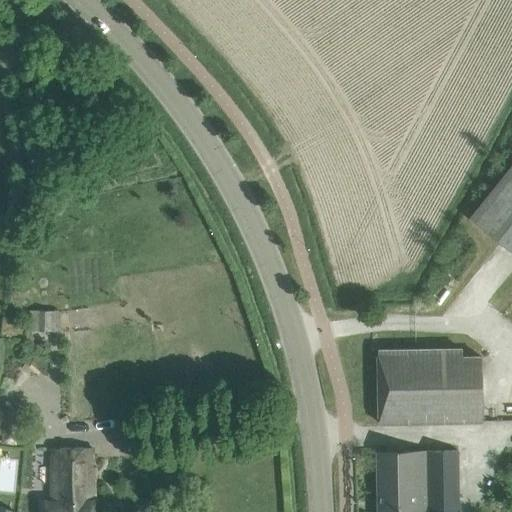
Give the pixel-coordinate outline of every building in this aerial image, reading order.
[(511,162),(469,216),(511,250),(511,162)] [(29,329),(61,330),(61,312),(29,310),(29,329)] [(377,349),(379,424),(484,421),(482,355),(462,355),(462,346),(377,349)] [(1,443),(17,445),(22,402),(6,400),(1,443)] [(50,449),(52,502),(44,502),(44,511),(95,511),(93,447),(50,449)] [(379,451),(379,511),(459,511),(458,449),(379,451)]
